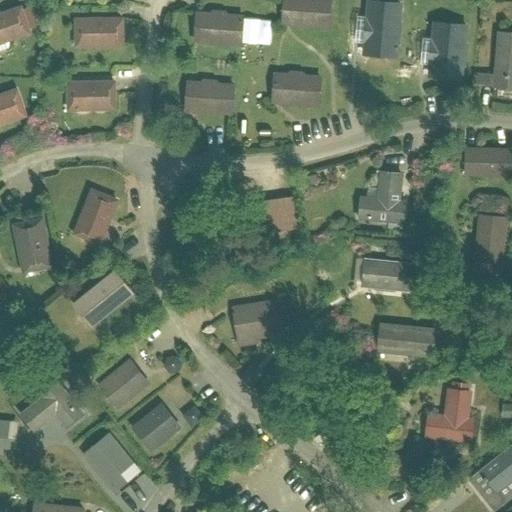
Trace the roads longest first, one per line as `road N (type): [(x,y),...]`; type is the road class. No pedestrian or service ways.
road 1 (residential): [(137,152),(240,157),(511,122)]
road 2 (residential): [(137,152),(132,204),(140,259),(188,344),(245,402)]
road 3 (residential): [(245,402),(375,511)]
road 4 (residential): [(159,0),(137,152)]
road 5 (residential): [(0,177),(61,145),(137,152)]
road 6 (residential): [(245,402),(154,511)]
